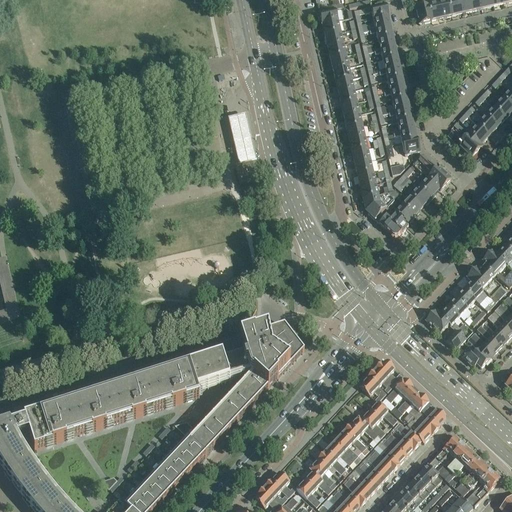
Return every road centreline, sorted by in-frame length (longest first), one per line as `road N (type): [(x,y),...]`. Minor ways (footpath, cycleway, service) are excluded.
road 1 (secondary): [(241,0),(288,192),(323,265),(365,321)]
road 2 (residential): [(0,409),(280,317),(271,299)]
road 3 (secondary): [(329,232),(298,152),(265,0)]
road 4 (residential): [(320,369),(299,370),(166,511)]
road 5 (residential): [(471,185),(425,144),(393,0)]
road 6 (secondary): [(511,433),(390,318)]
road 7 (tertiary): [(486,205),(380,307)]
road 8 (residential): [(325,138),(294,0)]
road 9 (tertiary): [(198,511),(289,414)]
road 10 (unclassified): [(462,416),(374,511)]
road 11 (residential): [(241,500),(296,441),(307,401)]
road 12 (secondary): [(375,332),(462,416)]
